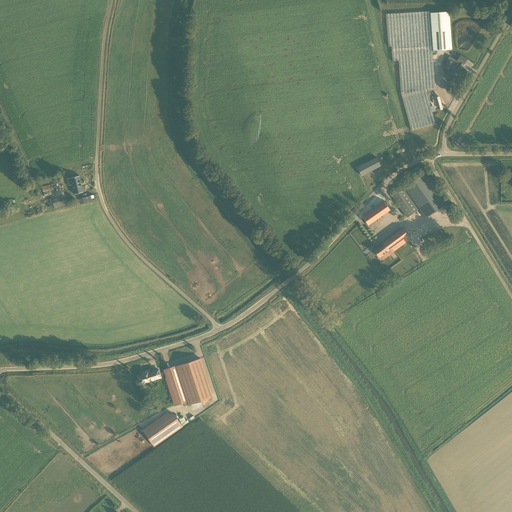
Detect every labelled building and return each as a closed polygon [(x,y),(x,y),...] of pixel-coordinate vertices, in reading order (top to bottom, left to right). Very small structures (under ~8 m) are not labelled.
[(411,130),(435,124),(426,89),(435,88),(432,51),(452,49),(449,11),(430,13),(429,11),(386,14),(388,46),(391,46),(392,61),(398,60),(401,93),(411,130)] [(456,77),(466,59),(460,55),(457,60),(449,56),(447,59),(443,66),(448,69),(449,68),(454,71),(452,74),(456,77)] [(379,157),(358,166),(363,175),(383,166),(379,157)] [(424,174),(405,188),(426,218),(445,204),(424,174)] [(79,176),(67,179),(69,186),(72,185),(74,194),(83,192),(79,176)] [(49,191),(56,189),(55,183),(42,187),(43,191),(49,189),(49,191)] [(407,217),(414,212),(418,209),(404,188),(392,196),(407,217)] [(82,198),(84,203),(93,201),(91,195),(82,198)] [(54,208),(67,205),(65,196),(52,200),(54,208)] [(368,225),(390,209),(384,202),(362,217),(368,225)] [(440,239),(460,224),(445,204),(426,218),(440,239)] [(440,239),(426,249),(442,269),(474,245),(460,224),(440,239)] [(386,252),(388,255),(411,239),(403,228),(374,250),(379,257),(386,252)] [(212,394),(201,359),(201,358),(176,366),(164,370),(175,405),(188,401),(189,405),(210,398),(212,394)] [(145,386),(144,383),(150,381),(149,380),(154,378),(155,379),(161,377),(158,369),(149,372),(149,370),(141,372),(141,375),(137,376),(138,380),(137,380),(137,381),(136,382),(136,383),(137,383),(137,384),(138,384),(139,384),(140,387),(141,388),(144,387),(145,386)] [(174,409),(144,429),(155,446),(185,427),(174,409)]
